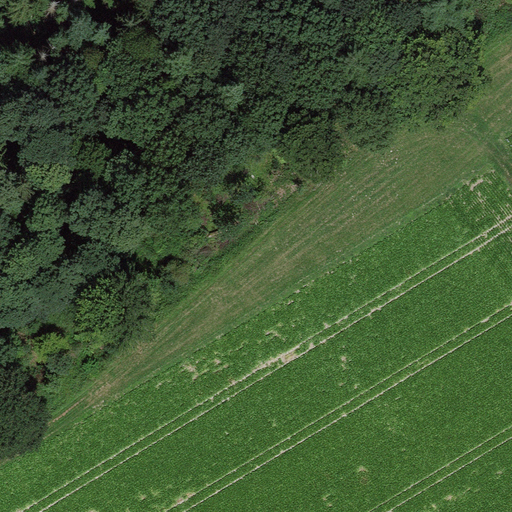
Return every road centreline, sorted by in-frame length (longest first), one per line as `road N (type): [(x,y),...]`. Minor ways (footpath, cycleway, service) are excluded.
road 1 (track): [(451,97),(0,455)]
road 2 (track): [(511,43),(451,97),(511,176)]
